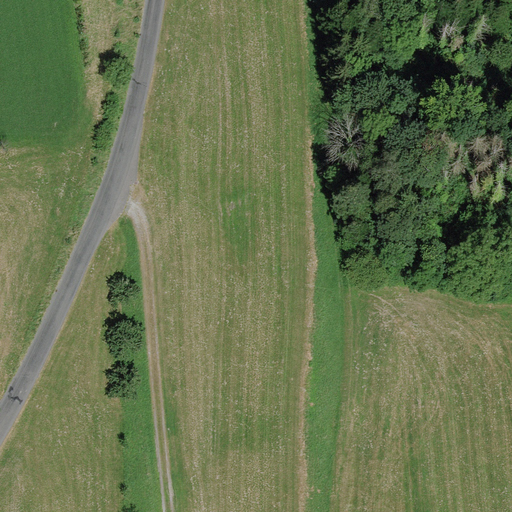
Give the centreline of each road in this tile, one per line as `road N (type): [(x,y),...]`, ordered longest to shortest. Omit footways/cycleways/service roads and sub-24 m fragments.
road 1 (unclassified): [(154,0),(115,180),(0,429)]
road 2 (track): [(115,180),(143,230),(166,511)]
